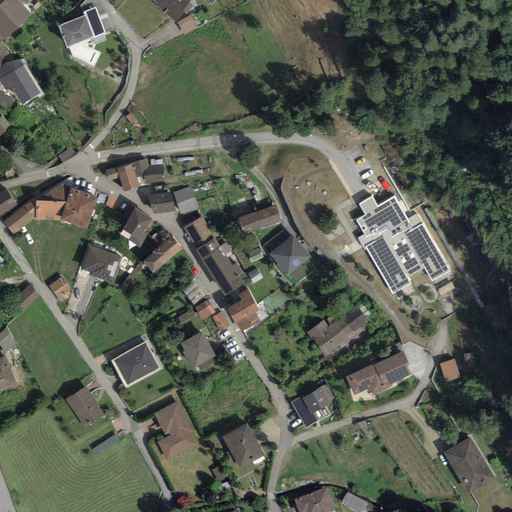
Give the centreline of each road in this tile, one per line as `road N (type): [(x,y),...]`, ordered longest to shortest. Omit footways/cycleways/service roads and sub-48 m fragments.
road 1 (residential): [(67,165),(179,241),(281,402),(284,441)]
road 2 (residential): [(0,228),(138,434),(164,484),(166,511)]
road 3 (residential): [(81,160),(295,137),(329,149),(352,186)]
road 4 (track): [(357,0),(406,55),(481,111),(511,171)]
road 5 (residential): [(101,0),(130,37),(136,64),(127,99),(81,160)]
